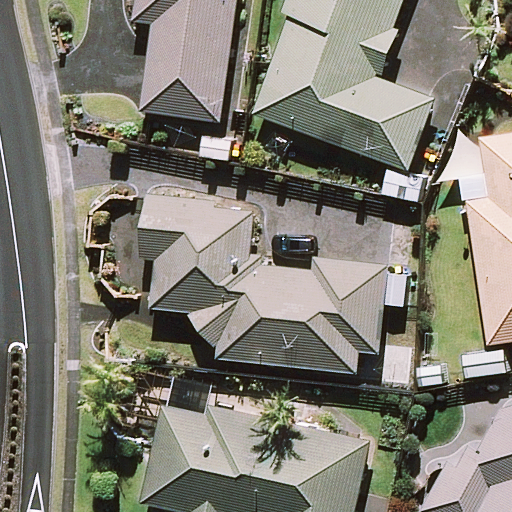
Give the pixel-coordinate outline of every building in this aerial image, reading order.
[(231,119),(243,0),(142,0),(140,19),(158,21),(148,110),(231,119)] [(407,0),(293,0),(289,10),(297,13),(261,112),(413,168),(439,98),(379,76),(407,0)] [(511,338),(511,134),(486,138),(494,192),(473,195),(494,341),(511,338)] [(157,306),(188,309),(225,343),(223,359),(360,372),(363,347),(383,349),(392,267),(316,259),(315,268),(254,261),(260,207),(154,196),(148,257),(162,258),(157,306)] [(373,438),(169,399),(149,501),(196,510),(195,511),(382,511),(385,501),(362,496),(373,438)] [(511,511),(511,401),(511,402),(486,449),(465,438),(427,509),(432,511),(511,511)]
